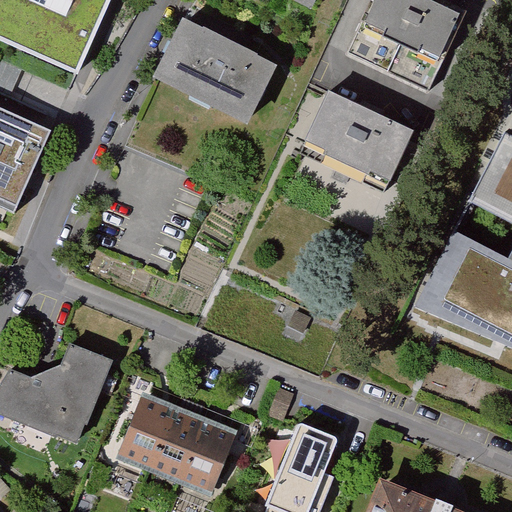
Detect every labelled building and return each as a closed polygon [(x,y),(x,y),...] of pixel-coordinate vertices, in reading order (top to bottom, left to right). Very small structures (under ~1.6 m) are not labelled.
[(0,0),(0,45),(85,82),(121,0),(0,0)] [(430,92),(465,13),(434,0),(370,0),(346,55),(430,92)] [(246,121),(274,65),(188,23),(160,78),(246,121)] [(388,183),(412,132),(324,90),(299,142),(322,153),(320,156),(366,177),(368,173),(388,183)] [(0,212),(17,220),(49,136),(0,113),(0,212)] [(416,306),(511,354),(511,139),(500,133),(463,205),(511,229),(511,254),(509,261),(453,232),(416,306)] [(86,429),(113,363),(69,345),(60,368),(30,380),(7,371),(0,383),(0,419),(55,442),(56,439),(76,447),(84,428),(86,429)] [(208,501),(235,434),(140,396),(113,463),(208,501)] [(260,511),(262,511),(322,511),(335,479),(281,458),(260,511)] [(364,511),(445,511),(376,484),(364,511)]
